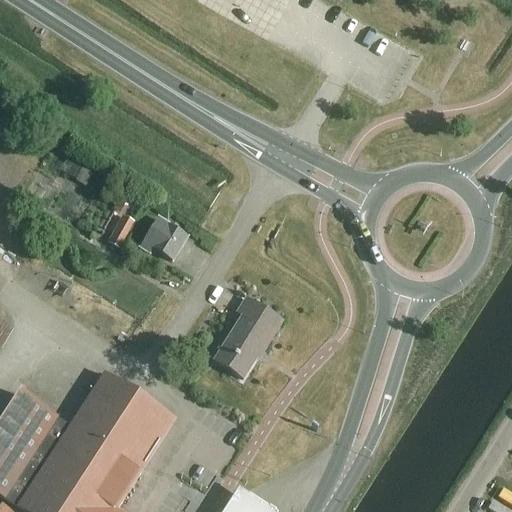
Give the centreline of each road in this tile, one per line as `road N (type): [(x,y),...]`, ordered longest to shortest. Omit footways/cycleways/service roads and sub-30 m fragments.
road 1 (trunk): [(280,157),(28,0)]
road 2 (primary): [(331,489),(395,377),(420,293)]
road 3 (primary): [(393,284),(331,489)]
road 4 (primary): [(420,293),(440,291),(472,268),(482,230),(477,210)]
